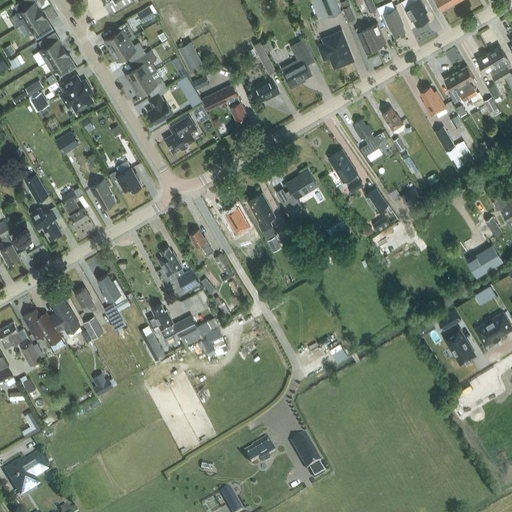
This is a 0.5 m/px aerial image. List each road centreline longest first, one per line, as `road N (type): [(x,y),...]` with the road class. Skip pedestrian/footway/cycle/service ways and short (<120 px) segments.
road 1 (tertiary): [(176,196),(511,1)]
road 2 (tertiary): [(0,299),(176,196)]
road 3 (unclassified): [(176,196),(74,25)]
road 4 (track): [(327,109),(396,210),(418,214),(463,194)]
